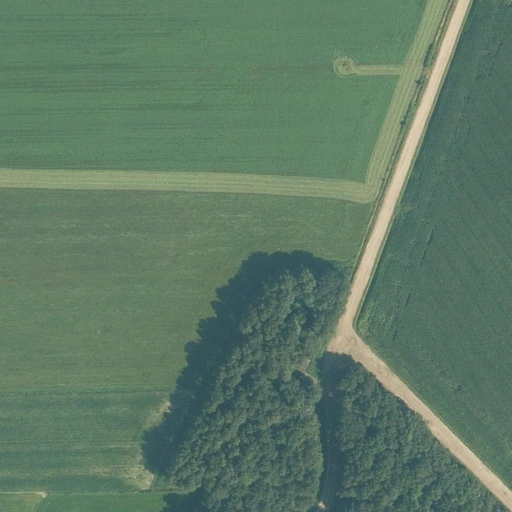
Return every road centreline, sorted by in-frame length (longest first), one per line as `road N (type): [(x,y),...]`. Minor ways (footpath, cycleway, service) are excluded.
road 1 (track): [(341,340),(465,0)]
road 2 (track): [(341,340),(511,504)]
road 3 (track): [(321,511),(331,455),(328,387),(341,340)]
